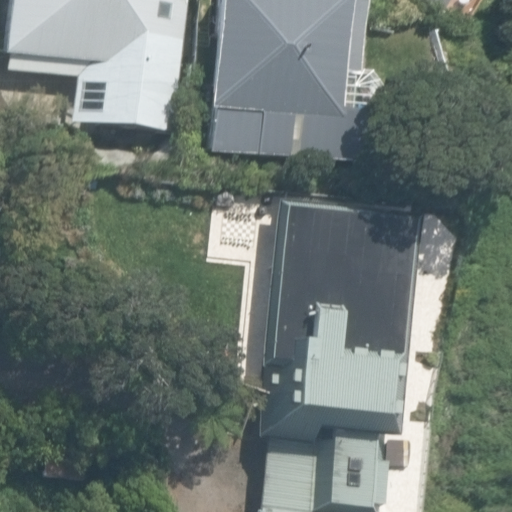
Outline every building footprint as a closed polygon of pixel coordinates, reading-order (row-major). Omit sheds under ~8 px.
[(63,126),(172,135),(184,0),(8,0),(2,70),(68,76),(63,126)] [(211,0),(205,154),(380,162),(382,90),(366,73),(355,72),(356,0),(211,0)] [(412,511),(457,223),(278,202),(277,209),(245,205),(239,257),(263,260),(249,371),(266,372),(248,511),(412,511)] [(211,309),(227,323),(248,314),(252,291),(234,277),(213,288),(211,309)] [(40,477),(83,480),(85,447),(43,444),(40,477)]
